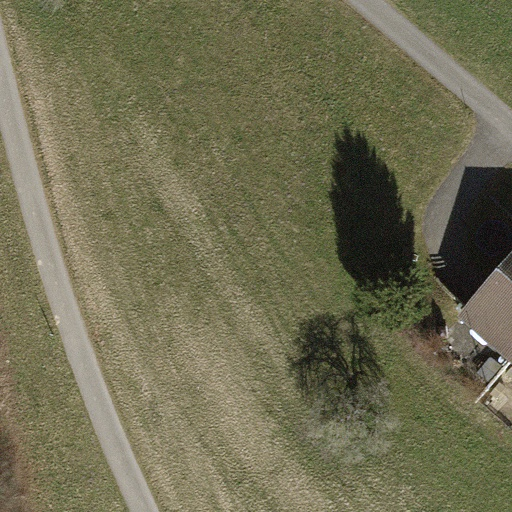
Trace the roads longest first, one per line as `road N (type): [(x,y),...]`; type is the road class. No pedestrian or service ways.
road 1 (unclassified): [(141,511),(67,330),(0,86)]
road 2 (unclassified): [(362,0),(511,133)]
